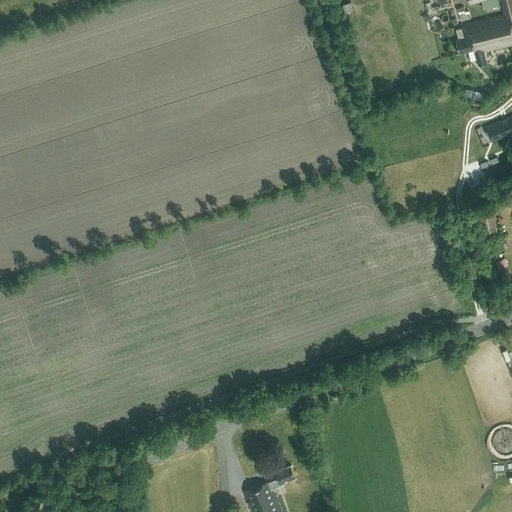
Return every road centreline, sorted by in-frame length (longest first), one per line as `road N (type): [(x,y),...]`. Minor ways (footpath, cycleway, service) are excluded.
road 1 (tertiary): [(56,511),(168,451),(511,316)]
road 2 (track): [(482,328),(456,184),(477,117)]
